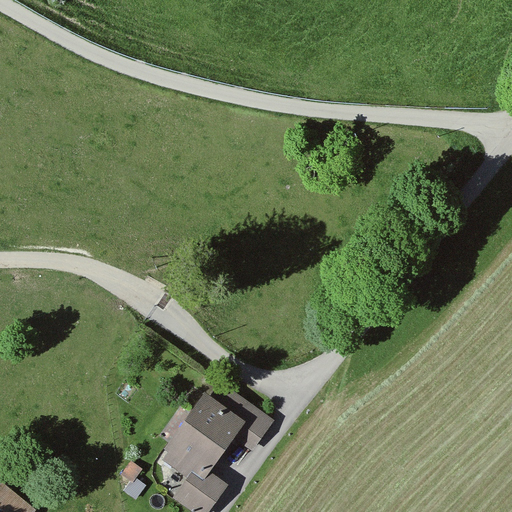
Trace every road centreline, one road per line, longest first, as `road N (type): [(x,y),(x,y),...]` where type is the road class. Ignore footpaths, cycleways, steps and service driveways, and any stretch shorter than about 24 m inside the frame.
road 1 (track): [(511,134),(343,344),(300,381),(228,364),(89,268),(0,259)]
road 2 (unclassified): [(511,129),(305,108),(161,77),(102,57),(0,2)]
road 3 (track): [(300,381),(290,411),(217,511)]
